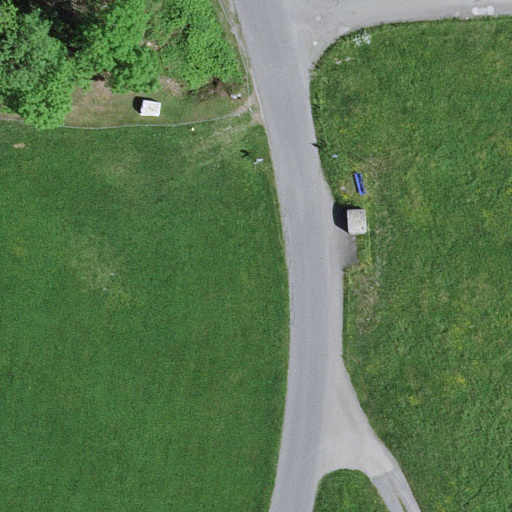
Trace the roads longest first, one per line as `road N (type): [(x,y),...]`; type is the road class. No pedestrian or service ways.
road 1 (tertiary): [(263,0),(304,189),(317,322),(320,425),(296,511)]
road 2 (track): [(275,47),(351,12),(511,3)]
road 3 (track): [(320,425),(380,460),(406,511)]
